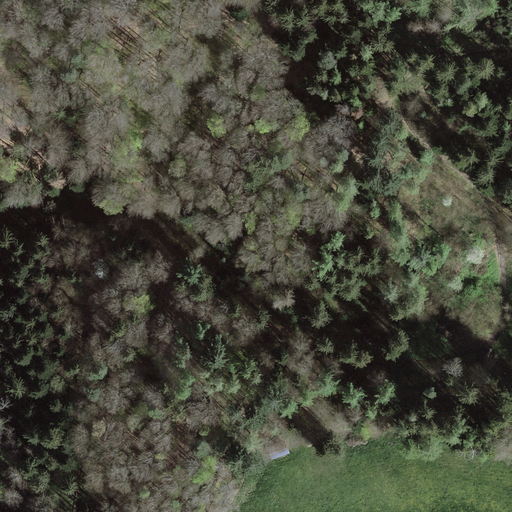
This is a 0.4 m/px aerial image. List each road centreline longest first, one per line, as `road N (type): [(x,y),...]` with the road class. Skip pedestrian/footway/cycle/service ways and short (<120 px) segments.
road 1 (track): [(0,466),(73,492),(92,480),(102,444),(82,329),(94,296),(128,270),(156,269),(321,347),(369,357),(426,360),(486,343),(505,305),(491,210),(405,110),(411,86),(438,53)]
road 2 (track): [(0,52),(15,85),(88,170),(79,185),(0,201)]
road 3 (track): [(438,53),(288,0)]
